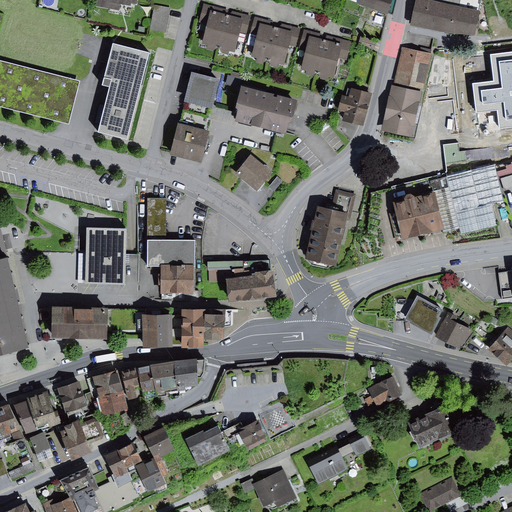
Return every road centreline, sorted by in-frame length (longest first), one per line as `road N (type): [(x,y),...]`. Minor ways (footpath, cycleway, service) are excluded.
road 1 (residential): [(43,378),(30,304),(268,303),(300,291)]
road 2 (tertiary): [(276,241),(303,196),(364,146),(401,0)]
road 3 (residential): [(0,499),(170,415),(210,383),(218,352)]
road 4 (residential): [(235,478),(401,400),(422,356)]
road 5 (secondary): [(319,306),(382,274),(511,250)]
road 6 (primary): [(218,352),(119,356),(43,378)]
road 7 (residential): [(148,170),(191,0)]
road 8 (unclassified): [(148,170),(0,128)]
road 9 (unclassified): [(276,241),(208,192),(148,170)]
